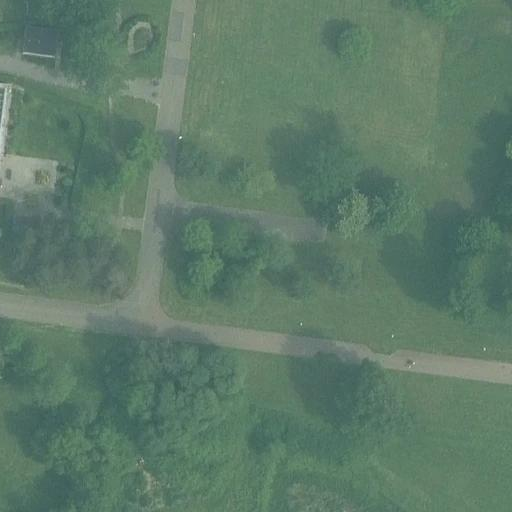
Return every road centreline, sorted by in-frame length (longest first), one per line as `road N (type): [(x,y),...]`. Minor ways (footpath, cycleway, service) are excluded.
road 1 (residential): [(139,324),(511,373)]
road 2 (residential): [(139,324),(186,0)]
road 3 (residential): [(0,305),(139,324)]
